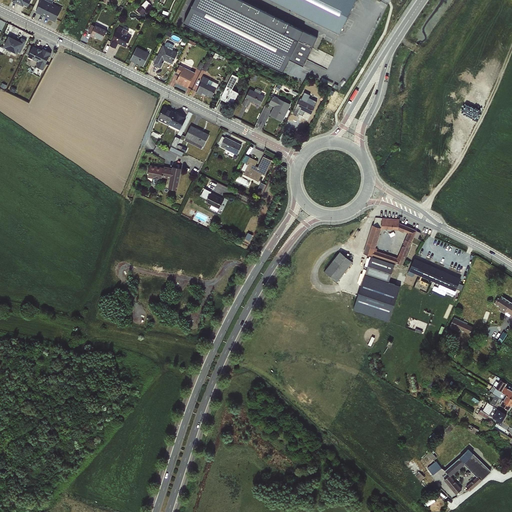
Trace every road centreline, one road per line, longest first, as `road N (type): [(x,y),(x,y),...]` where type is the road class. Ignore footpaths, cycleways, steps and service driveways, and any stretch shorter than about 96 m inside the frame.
road 1 (primary): [(298,195),(204,368),(155,511)]
road 2 (primary): [(169,511),(232,339),(282,251),(320,214)]
road 3 (tertiary): [(279,148),(0,10)]
road 4 (unknown): [(424,222),(379,218),(354,245),(323,261),(318,284),(325,292),(356,277)]
